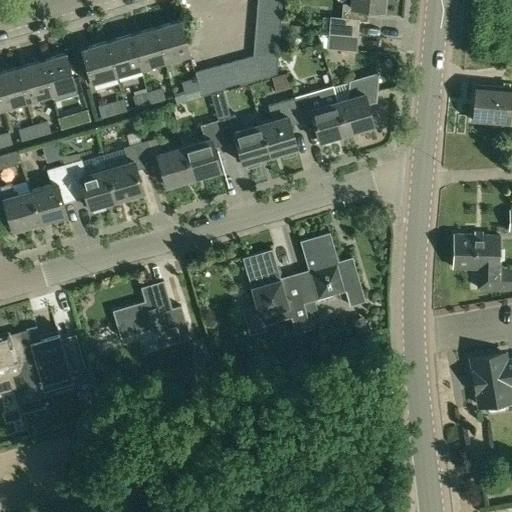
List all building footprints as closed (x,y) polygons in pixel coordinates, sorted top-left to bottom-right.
[(329,16),(328,34),(356,37),(359,7),(382,9),(382,0),(350,0),(350,4),(342,3),(340,17),(329,16)] [(85,31),(108,24),(101,2),(78,10),(85,31)] [(256,3),(255,15),(280,17),(281,5),(256,3)] [(255,15),(254,27),(279,29),(280,17),(255,15)] [(179,21),(154,28),(164,61),(188,54),(179,21)] [(254,27),(253,39),(278,41),(279,29),(254,27)] [(154,28),(130,35),(139,68),(164,61),(154,28)] [(303,31),(296,31),(288,30),(287,46),(301,47),(303,31)] [(328,34),(326,47),(355,50),(356,37),(328,34)] [(130,35),(105,42),(114,75),(139,68),(130,35)] [(253,39),(251,57),(275,75),(278,41),(253,39)] [(114,75),(105,42),(80,49),(90,82),(114,75)] [(64,54),(39,61),(50,96),(74,89),(64,54)] [(251,57),(241,60),(247,83),(275,75),(251,57)] [(241,60),(229,64),(235,86),(247,83),(241,60)] [(39,61),(15,69),(25,104),(50,96),(39,61)] [(229,64),(218,67),(224,89),(235,86),(229,64)] [(218,67),(206,70),(212,92),(224,89),(218,67)] [(15,69),(0,72),(0,108),(1,111),(25,104),(15,69)] [(206,70),(195,74),(196,77),(201,96),(212,92),(206,70)] [(345,81),(346,97),(336,100),(346,133),(372,126),(366,104),(374,101),(374,73),(345,81)] [(199,90),(196,77),(181,82),(184,94),(199,90)] [(476,85),(473,120),(508,122),(508,121),(511,121),(511,89),(511,88),(476,85)] [(332,86),(294,97),(301,121),(312,118),(318,142),(346,133),(336,100),(332,86)] [(151,104),(164,99),(161,88),(147,92),(151,104)] [(151,104),(147,92),(133,97),(136,108),(151,104)] [(271,120),(260,123),(270,156),(296,148),(290,125),(301,121),(294,97),(267,105),(271,120)] [(101,118),(115,113),(112,102),(98,106),(101,118)] [(230,116),(228,108),(215,112),(217,120),(230,116)] [(70,127),(84,122),(81,112),(67,116),(70,127)] [(230,116),(217,120),(224,144),(234,141),(241,165),(270,156),(260,123),(238,129),(234,115),(230,116)] [(203,139),(182,145),(192,179),(219,171),(212,147),(224,144),(217,120),(199,125),(203,139)] [(36,137),(51,133),(47,122),(33,126),(36,137)] [(36,137),(33,126),(18,130),(21,142),(36,137)] [(7,132),(0,133),(0,147),(11,144),(7,132)] [(127,162),(106,168),(116,201),(142,193),(136,169),(147,166),(141,142),(138,135),(127,138),(129,145),(123,147),(127,162)] [(156,138),(141,142),(147,166),(158,163),(165,187),(192,179),(182,145),(160,152),(156,138)] [(18,151),(0,155),(0,168),(21,162),(18,151)] [(64,165),(81,160),(79,153),(62,157),(64,165)] [(81,160),(64,165),(74,201),(85,197),(89,209),(91,208),(93,212),(105,209),(103,204),(116,201),(106,168),(97,170),(94,161),(82,164),(81,160)] [(30,190),(39,223),(66,215),(62,204),(74,201),(64,165),(46,170),(50,184),(30,190)] [(0,186),(0,187),(3,198),(12,231),(39,223),(30,190),(14,194),(11,184),(0,186)] [(307,269),(294,273),(302,303),(344,291),(349,305),(364,300),(352,256),(338,260),(329,231),(299,240),(307,269)] [(454,233),(453,268),(477,268),(477,288),(511,288),(511,267),(498,267),(500,235),(454,233)] [(302,303),(294,273),(280,277),(271,249),(242,258),(256,306),(241,310),(248,335),(264,330),(260,316),(287,308),(294,333),(310,328),(302,303)] [(112,310),(120,337),(152,328),(158,346),(189,337),(180,305),(171,307),(162,280),(140,287),(144,300),(112,310)] [(367,329),(363,315),(351,319),(355,333),(367,329)] [(11,377),(14,388),(16,388),(20,403),(45,395),(44,390),(72,381),(58,334),(40,339),(36,326),(16,332),(24,360),(22,361),(17,375),(11,377)] [(0,392),(14,388),(11,377),(17,375),(22,361),(24,360),(16,332),(8,334),(8,331),(0,333),(0,392)] [(302,337),(303,344),(312,343),(310,335),(302,337)] [(505,353),(472,358),(474,371),(473,371),(477,391),(477,390),(480,405),(486,404),(490,410),(505,407),(507,400),(511,399),(511,393),(510,385),(511,384),(511,358),(506,360),(505,353)] [(114,484),(118,509),(150,504),(146,479),(114,484)] [(102,504),(102,511),(116,511),(115,502),(102,504)]
